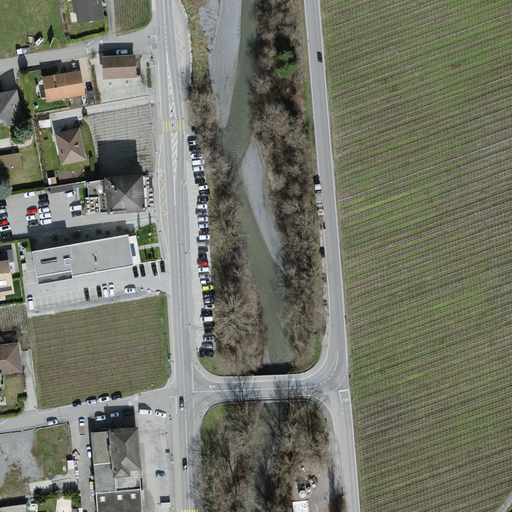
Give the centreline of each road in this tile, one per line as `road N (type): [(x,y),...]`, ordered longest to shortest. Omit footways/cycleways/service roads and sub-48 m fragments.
road 1 (tertiary): [(312,0),(336,285),(338,352),(330,377)]
road 2 (tertiary): [(165,34),(185,394)]
road 3 (residential): [(185,394),(0,425)]
road 4 (residential): [(0,66),(165,34)]
road 5 (tertiary): [(330,377),(310,386),(185,394)]
road 6 (unclassified): [(330,377),(340,392),(352,511)]
